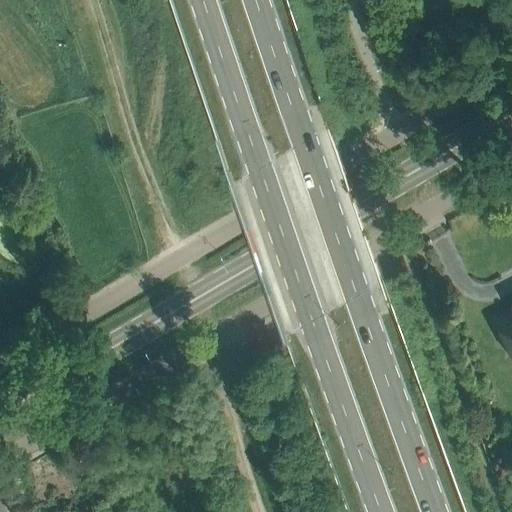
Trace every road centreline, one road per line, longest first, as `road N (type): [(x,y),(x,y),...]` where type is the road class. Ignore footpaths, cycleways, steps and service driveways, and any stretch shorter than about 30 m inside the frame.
road 1 (residential): [(0,463),(511,159)]
road 2 (residential): [(0,365),(511,65)]
road 3 (secondary): [(0,413),(511,115)]
road 4 (primary): [(203,0),(380,511)]
road 5 (primary): [(435,511),(258,0)]
road 6 (track): [(90,0),(175,263)]
road 7 (track): [(247,511),(218,425),(220,382),(204,343)]
